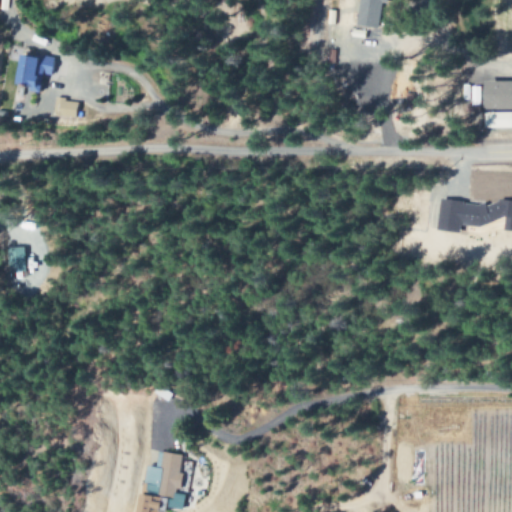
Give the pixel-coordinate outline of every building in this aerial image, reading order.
[(357,0),(353,25),(375,28),(380,0),(357,0)] [(53,58),(17,54),(13,84),(28,86),(28,91),(39,93),(41,74),(50,75),(53,58)] [(483,123),(511,123),(511,81),(484,81),(483,123)] [(53,116),(76,117),(77,101),(54,99),(53,116)] [(511,200),(504,200),(479,209),(469,208),(466,202),(440,199),(438,214),(441,223),(440,231),(457,233),(458,224),(482,226),(506,218),(504,230),(511,231),(511,200)] [(24,272),(24,248),(7,248),(7,271),(24,272)] [(181,455),(157,452),(155,468),(145,466),(141,494),(137,494),(134,511),(149,511),(150,509),(170,511),(182,511),(185,493),(179,493),(182,474),(179,474),(181,455)]
